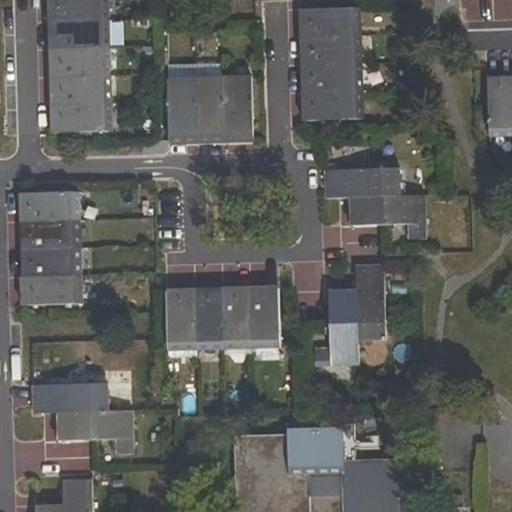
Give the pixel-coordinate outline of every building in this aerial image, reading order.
[(49,0),(49,10),(55,9),(56,23),(111,20),(110,0),(49,0)] [(302,10),(302,27),(307,27),(307,38),(363,37),(362,8),(302,10)] [(50,23),(50,36),(56,35),(57,48),(112,47),(111,20),(56,23),(50,23)] [(303,38),(303,55),(307,54),(308,66),(364,64),(363,37),(307,38),(303,38)] [(51,48),(51,64),(57,64),(57,77),(113,75),(112,47),(57,48),(51,48)] [(303,66),(303,82),(308,82),(308,94),(365,93),(364,64),(308,66),(303,66)] [(52,77),(52,91),(58,91),(58,105),(114,103),(113,75),(57,77),(52,77)] [(511,77),(504,77),(504,83),(490,83),(491,129),(511,128),(511,77)] [(227,135),(243,134),(243,129),(255,129),(253,78),(225,79),(226,130),(227,135)] [(171,136),(188,135),(188,131),(199,131),(197,79),(170,80),(171,136)] [(199,135),(216,135),(216,130),(226,130),(225,79),(197,79),(199,131),(199,135)] [(304,108),(308,108),(309,121),(366,119),(365,93),(308,94),(304,94),(304,108)] [(53,121),(59,121),(59,132),(115,131),(114,103),(58,105),(53,106),(53,121)] [(402,197),(401,168),(326,170),(326,200),(351,198),(402,197)] [(21,196),(21,212),(26,212),(27,223),(82,221),(82,193),(21,196)] [(429,240),(427,196),(402,197),(351,198),(353,227),(385,226),(409,226),(409,240),(429,240)] [(22,223),(22,237),(27,237),(27,250),(83,248),(82,221),(27,223),(22,223)] [(22,250),(23,266),(28,266),(28,278),(84,276),(83,248),(27,250),(22,250)] [(357,290),(359,342),(387,341),(386,266),(357,266),(357,290)] [(24,294),(28,294),(29,306),(85,304),(84,276),(28,278),(23,278),(24,294)] [(252,294),(253,350),(281,349),(279,288),(266,289),(266,294),(252,294)] [(252,289),(237,290),(238,295),(225,295),(226,351),(253,350),(252,294),(252,289)] [(225,290),(211,291),(211,296),(196,296),(198,352),(226,351),(225,295),(225,290)] [(317,368),(360,366),(359,342),(357,290),(355,290),(330,291),(331,348),(316,350),(317,368)] [(182,292),(182,297),(169,297),(170,353),(198,352),(196,296),(196,291),(182,292)] [(34,386),(35,415),(60,414),(111,413),(110,385),(34,386)] [(119,456),(135,455),(134,413),(111,413),(60,414),(60,442),(118,440),(119,456)] [(346,465),(344,429),(288,431),(288,436),(236,438),(238,511),(398,511),(397,464),(346,465)] [(93,511),(93,481),(65,482),(65,506),(65,511),(93,511)]
